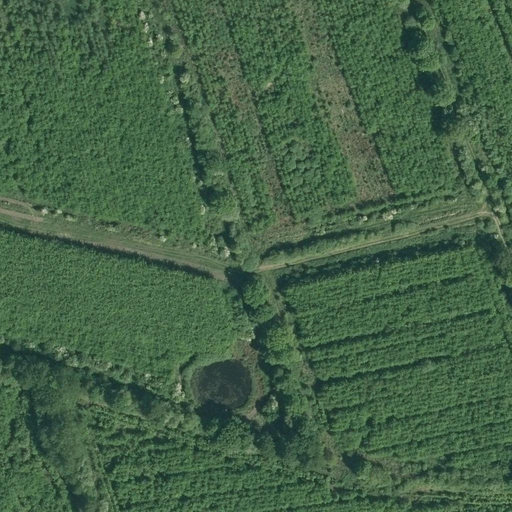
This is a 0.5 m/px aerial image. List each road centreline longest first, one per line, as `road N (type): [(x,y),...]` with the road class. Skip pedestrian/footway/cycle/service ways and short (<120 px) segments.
road 1 (track): [(496,217),(476,215),(288,265),(220,272),(114,138),(52,78)]
road 2 (track): [(410,0),(511,257)]
